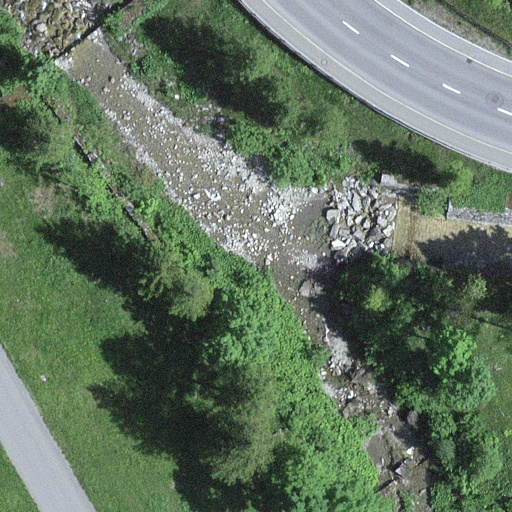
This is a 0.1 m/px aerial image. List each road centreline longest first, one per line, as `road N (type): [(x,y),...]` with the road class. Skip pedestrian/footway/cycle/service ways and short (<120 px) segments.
road 1 (secondary): [(314,0),(425,78),(511,114)]
road 2 (residential): [(0,393),(68,511)]
